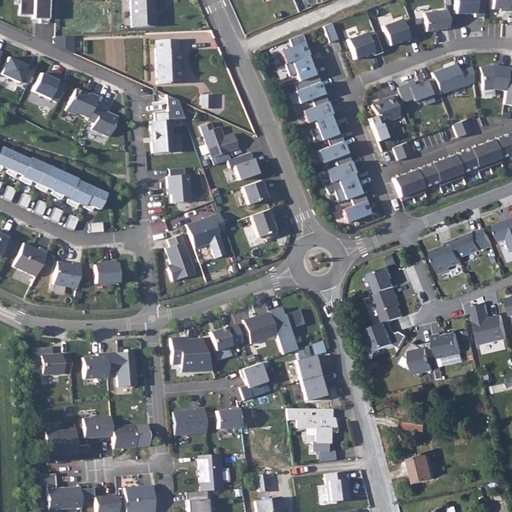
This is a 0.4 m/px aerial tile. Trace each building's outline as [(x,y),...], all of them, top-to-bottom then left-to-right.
[(46,24),(47,0),(18,0),(18,16),(32,16),(32,20),(39,21),(38,24),(46,24)] [(129,0),(131,28),(154,27),(153,0),(129,0)] [(484,15),(484,0),(455,0),(456,12),(475,11),(476,15),(484,15)] [(511,0),(491,0),(492,7),(508,7),(508,9),(511,8),(511,0)] [(450,26),(447,8),(424,12),(427,30),(450,26)] [(419,38),(411,18),(403,21),(402,18),(383,25),(391,44),(409,37),(410,41),(419,38)] [(339,39),(332,22),(324,25),(330,42),(339,39)] [(384,51),(376,32),(369,35),(367,32),(348,39),(356,58),(374,51),(375,55),(384,51)] [(308,46),(304,34),(290,39),(292,45),(281,50),(285,62),(307,54),(309,53),(306,47),(308,46)] [(53,46),(72,55),(72,37),(54,38),(53,46)] [(157,85),(178,84),(176,41),(155,41),(157,85)] [(312,66),(307,54),(285,62),(290,74),(297,72),(300,79),(318,72),(315,64),(312,66)] [(19,82),(26,85),(34,69),(26,65),(26,66),(7,58),(0,74),(0,75),(19,84),(19,82)] [(433,71),(441,93),(474,80),(472,65),(460,70),(457,62),(433,71)] [(494,88),(507,89),(510,66),(494,64),(480,66),(484,89),(494,88)] [(300,79),(295,81),(298,89),(296,89),(301,102),(313,97),(324,93),(322,87),(324,86),(318,72),(300,79)] [(31,92),(57,103),(65,84),(57,81),(58,79),(50,76),(49,78),(40,74),(31,92)] [(398,86),(404,101),(414,97),(415,100),(423,97),(425,104),(434,100),(426,80),(415,84),(412,85),(410,81),(398,86)] [(76,113),(87,118),(97,97),(89,94),(88,96),(74,90),(65,111),(75,116),(76,113)] [(324,93),(313,97),(315,105),(304,109),(308,122),(315,119),(332,113),(329,106),(331,105),(326,92),(324,93)] [(402,115),(394,94),(386,97),(387,98),(373,104),(381,123),(402,115)] [(202,110),(211,110),(211,97),(202,97),(202,110)] [(117,118),(99,110),(90,130),(108,138),(117,118)] [(334,112),(332,113),(315,119),(318,127),(311,129),(316,142),(328,137),(337,133),(333,121),(337,120),(334,112)] [(152,143),(152,154),(174,152),(171,120),(168,121),(168,113),(154,114),(155,122),(150,122),(151,131),(153,131),(154,143),(152,143)] [(468,118),(460,120),(466,133),(473,131),(468,118)] [(460,120),(453,123),(458,136),(466,133),(460,120)] [(208,124),(198,127),(212,167),(226,162),(229,160),(226,153),(237,149),(232,135),(222,138),(218,128),(211,130),(208,124)] [(337,133),(328,137),(330,145),(319,149),(323,161),(335,157),(347,152),(344,145),(346,145),(341,132),(337,133)] [(509,133),(493,139),(501,157),(511,153),(511,134),(509,135),(509,133)] [(493,139),(482,143),(491,166),(502,161),(501,157),(493,139)] [(408,141),(394,146),(399,159),(413,153),(408,141)] [(482,143),(470,147),(478,166),(479,170),(491,166),(482,143)] [(470,147),(455,154),(462,172),(478,166),(470,147)] [(1,148),(0,150),(0,171),(1,172),(3,167),(8,170),(15,155),(1,148)] [(347,152),(335,157),(338,165),(326,169),(331,181),(354,172),(351,165),(353,165),(348,152),(347,152)] [(233,166),(238,181),(257,174),(255,166),(254,167),(251,160),(252,160),(250,153),(229,160),(226,162),(228,168),(233,166)] [(455,154),(443,158),(452,181),(464,176),(462,172),(455,154)] [(8,170),(6,174),(15,178),(17,174),(22,177),(29,161),(15,155),(8,170)] [(443,158),(432,162),(439,181),(440,185),(452,181),(443,158)] [(22,177),(20,182),(30,187),(32,183),(37,185),(46,166),(30,159),(29,161),(22,177)] [(432,162),(417,168),(424,187),(439,181),(432,162)] [(37,185),(36,189),(46,194),(48,190),(53,192),(62,174),(46,166),(37,185)] [(417,168),(405,173),(414,195),(425,191),(424,187),(417,168)] [(354,172),(331,181),(326,183),(329,191),(334,189),(339,201),(350,197),(360,193),(356,181),(360,180),(356,171),(354,172)] [(405,173),(393,177),(402,200),(414,195),(405,173)] [(53,192),(51,196),(61,201),(63,197),(69,200),(77,182),(77,181),(62,174),(53,192)] [(187,176),(166,177),(167,195),(170,195),(170,204),(189,202),(187,176)] [(260,180),(240,188),(246,205),(265,198),(262,189),(263,188),(260,180)] [(69,200),(66,205),(77,209),(78,206),(84,208),(93,189),(77,182),(69,200)] [(8,187),(2,199),(10,203),(16,190),(8,187)] [(84,208),(83,209),(92,213),(94,209),(99,212),(107,196),(93,189),(84,208)] [(360,193),(350,197),(353,204),(342,209),(346,221),(370,212),(367,205),(369,204),(364,192),(360,193)] [(23,194),(18,206),(26,210),(31,197),(23,194)] [(39,201),(33,213),(42,217),(47,205),(39,201)] [(55,208),(49,220),(57,224),(63,212),(55,208)] [(274,216),(271,209),(248,217),(256,238),(264,235),(265,237),(275,234),(269,218),(274,216)] [(222,226),(218,214),(184,225),(193,250),(208,244),(214,259),(225,255),(217,233),(224,231),(222,226)] [(71,216),(65,228),(73,231),(79,220),(71,216)] [(511,217),(510,218),(511,220),(505,223),(502,221),(494,225),(500,241),(509,237),(511,246),(511,217)] [(89,233),(102,233),(101,223),(88,224),(89,233)] [(475,232),(454,240),(461,257),(493,244),(487,228),(475,232)] [(0,233),(0,254),(7,239),(9,234),(1,231),(0,233)] [(194,274),(180,235),(166,240),(169,247),(164,249),(170,268),(167,269),(171,282),(194,274)] [(13,241),(7,239),(0,254),(0,257),(5,259),(13,241)] [(461,257),(454,240),(446,243),(447,245),(432,251),(440,273),(450,269),(450,266),(463,261),(461,257)] [(35,277),(47,251),(39,248),(38,250),(37,253),(30,250),(31,247),(23,243),(12,267),(35,277)] [(118,282),(116,261),(108,262),(108,265),(93,266),(94,284),(118,282)] [(247,261),(238,265),(240,270),(248,267),(247,261)] [(52,285),(75,289),(80,264),(71,263),(71,265),(56,262),(52,285)] [(394,286),(400,284),(397,277),(393,278),(389,267),(371,274),(378,293),(394,286)] [(401,304),(394,286),(378,293),(374,294),(385,323),(390,321),(404,316),(399,305),(401,304)] [(486,303),(473,306),(481,344),(508,338),(503,315),(490,317),(486,303)] [(276,336),(282,355),(294,351),(287,330),(306,324),(301,309),(283,315),(280,308),(268,312),(276,336)] [(276,336),(268,312),(242,321),(250,344),(276,336)] [(393,329),(390,321),(385,323),(369,329),(377,350),(395,343),(390,330),(393,329)] [(214,351),(241,343),(235,324),(209,333),(214,351)] [(439,356),(439,358),(462,353),(458,332),(443,336),(442,333),(434,335),(435,341),(439,356)] [(207,359),(201,339),(182,341),(182,339),(170,340),(172,365),(180,365),(181,368),(193,367),(193,372),(204,371),(204,370),(210,369),(207,359)] [(439,356),(435,341),(426,343),(427,347),(424,348),(418,344),(414,342),(406,355),(413,360),(414,366),(411,370),(421,376),(424,372),(433,370),(430,358),(439,356)] [(124,352),(105,354),(106,372),(116,371),(117,387),(136,385),(133,349),(123,350),(124,352)] [(70,372),(69,355),(61,355),(61,354),(40,356),(41,375),(70,372)] [(83,379),(107,377),(106,372),(105,354),(96,354),(96,357),(81,358),(83,379)] [(300,381),(322,375),(320,367),(317,368),(314,356),(294,361),(300,381)] [(265,381),(258,363),(249,367),(239,371),(241,378),(243,378),(246,388),(265,381)] [(325,382),(322,375),(300,381),(305,401),(325,396),(321,383),(325,382)] [(241,428),(238,409),(230,410),(230,411),(216,413),(218,431),(241,428)] [(331,418),(331,409),(284,409),(286,420),(296,420),(295,428),(314,429),(314,444),(329,444),(329,429),(333,429),(333,418),(331,418)] [(205,434),(203,410),(194,411),(184,411),(184,413),(181,413),(181,412),(171,412),(173,436),(205,434)] [(84,439),(111,436),(111,427),(110,416),(82,419),(84,439)] [(429,427),(408,423),(406,436),(427,438),(429,427)] [(111,427),(111,436),(112,449),(120,448),(120,447),(135,446),(133,425),(111,427)] [(47,456),(77,453),(75,430),(45,432),(47,456)] [(197,459),(200,492),(206,491),(222,490),(219,457),(197,459)] [(432,464),(415,468),(422,492),(438,488),(432,464)] [(341,472),(323,473),(325,503),(346,501),(346,484),(342,484),(341,472)] [(81,508),(79,487),(56,489),(55,474),(39,475),(39,486),(47,485),(49,510),(81,508)] [(125,511),(153,511),(152,486),(123,488),(125,511)] [(207,511),(206,491),(200,492),(185,493),(186,511),(207,511)] [(117,511),(116,496),(94,497),(94,511),(117,511)] [(254,502),(256,511),(282,511),(280,497),(254,502)]
